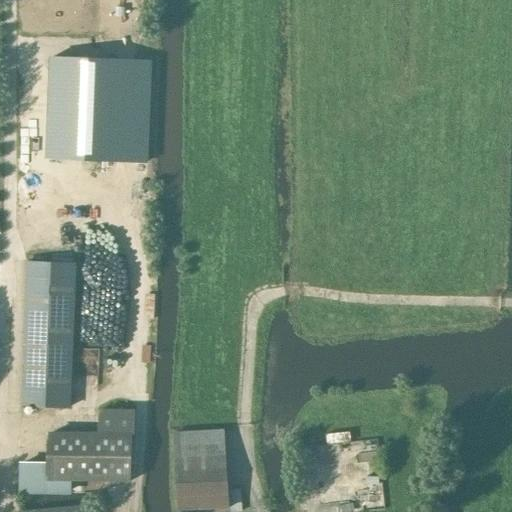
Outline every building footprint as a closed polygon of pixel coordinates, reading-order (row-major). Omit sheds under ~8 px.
[(35,107),(30,198),(125,201),(127,107),(35,107)] [(26,262),(20,406),(68,408),(74,264),(26,262)] [(125,410),(98,410),(98,433),(131,434),(131,410),(125,410)] [(177,511),(240,507),(239,489),(227,490),(223,429),(173,432),(177,511)] [(20,461),(19,494),(41,494),(71,495),(71,491),(72,482),(126,483),(128,483),(130,483),(130,479),(131,434),(98,433),(49,432),(48,462),(20,461)]
